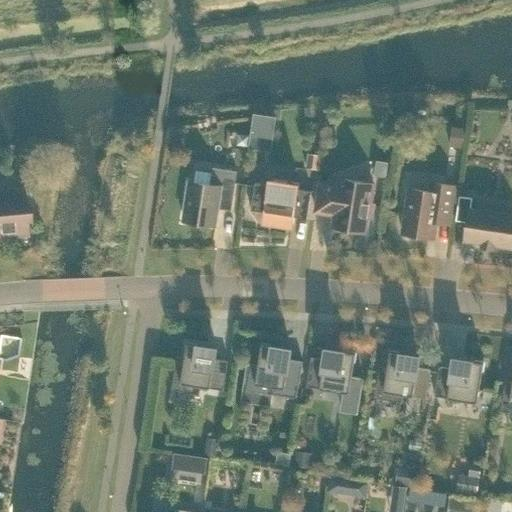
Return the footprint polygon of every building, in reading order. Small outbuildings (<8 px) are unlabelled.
[(250,131),(272,134),(274,118),(253,115),(250,131)] [(463,145),(464,131),(451,130),(450,138),(456,144),(463,145)] [(239,133),(237,145),(248,146),(249,135),(239,133)] [(308,153),(306,167),(317,169),(319,155),(308,153)] [(388,163),(377,162),(374,176),(386,178),(388,163)] [(210,185),(189,182),(183,221),(215,226),(219,200),(232,202),(236,172),(213,169),(210,185)] [(268,185),(255,183),(250,211),(264,213),(263,218),(293,223),(294,217),(307,219),(311,191),(298,189),(299,183),(269,179),(268,185)] [(320,182),(315,212),(335,215),(333,227),(365,232),(367,217),(370,218),(372,205),(369,204),(372,184),(341,179),(340,185),(320,182)] [(436,222),(450,224),(456,187),(430,183),(429,192),(409,189),(402,233),(434,238),(436,222)] [(0,237),(26,235),(25,220),(29,220),(28,204),(24,204),(22,189),(0,190),(0,237)] [(472,198),(460,196),(456,221),(468,223),(465,241),(511,249),(511,243),(511,215),(470,209),(472,198)] [(222,390),(223,391),(228,361),(215,359),(216,351),(206,349),(207,347),(187,344),(184,364),(176,363),(176,364),(178,365),(174,388),(198,392),(198,394),(199,394),(200,387),(210,388),(210,385),(222,387),(222,390)] [(272,393),(272,395),(296,399),(302,362),(289,360),(291,349),(261,345),(258,365),(253,364),(249,389),(272,393)] [(311,358),(306,387),(343,393),(340,412),(357,414),(363,378),(352,377),(355,354),(326,349),(324,360),(311,358)] [(377,397),(402,401),(403,395),(426,399),(430,369),(417,367),(419,357),(390,353),(386,373),(381,372),(377,397)] [(439,367),(434,397),(477,403),(483,363),(454,359),(452,369),(439,367)] [(503,407),(511,408),(511,382),(507,382),(503,407)] [(217,457),(220,439),(207,437),(204,455),(217,457)] [(294,467),(310,469),(312,453),(296,452),(294,467)] [(195,455),(193,471),(205,473),(207,457),(195,455)] [(417,470),(397,468),(395,484),(415,487),(417,470)] [(479,477),(459,474),(456,491),(476,494),(479,477)] [(345,495),(348,478),(330,475),(327,492),(345,495)] [(393,486),(391,499),(404,501),(406,488),(393,486)] [(408,501),(418,503),(419,490),(410,489),(408,501)] [(449,498),(447,511),(455,511),(473,511),(475,501),(449,498)]
